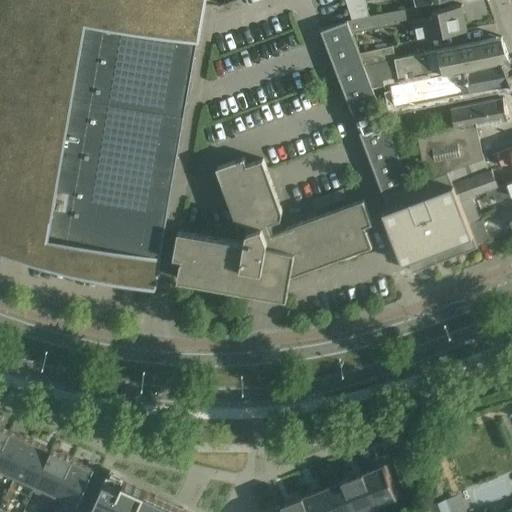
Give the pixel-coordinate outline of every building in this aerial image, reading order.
[(159,272),(206,0),(8,0),(1,44),(0,48),(0,244),(62,255),(60,261),(106,269),(107,263),(159,272)] [(370,17),(365,0),(347,0),(353,20),(370,17)] [(418,40),(423,39),(468,30),(463,5),(434,11),(435,16),(423,18),(421,7),(370,17),(353,20),(348,21),(349,23),(353,32),(353,33),(415,21),(418,40)] [(411,185),(383,110),(374,88),(360,50),(353,33),(353,32),(349,23),(323,32),(414,271),(478,247),(469,224),(461,201),(450,171),(427,179),(411,185)] [(450,48),(427,52),(396,58),(393,44),(360,50),(374,88),(393,84),(401,82),(511,59),(503,37),(450,48)] [(511,84),(511,61),(511,59),(401,82),(393,84),(374,88),(383,110),(397,107),(511,84)] [(505,98),(504,98),(451,109),(453,119),(438,122),(439,129),(418,133),(421,150),(410,153),(413,164),(424,162),(427,179),(450,171),(485,158),(479,126),(509,120),(505,98)] [(511,147),(495,154),(499,165),(504,163),(505,165),(511,162),(511,147)] [(285,229),(282,220),(283,212),(264,160),(248,166),(246,158),(218,168),(239,225),(245,223),(248,232),(246,243),(179,231),(175,256),(182,258),(179,280),(259,294),(285,298),(288,298),(292,276),(374,246),(366,226),(373,223),(365,200),(285,229)] [(490,170),(485,158),(450,171),(461,201),(474,197),(481,193),(500,187),(493,169),(490,170)] [(511,181),(500,187),(481,193),(483,199),(489,197),(491,204),(500,201),(511,196),(511,181)] [(314,201),(317,210),(347,199),(343,190),(314,201)] [(491,242),(482,219),(469,224),(478,247),(491,242)] [(0,456),(11,431),(0,426),(0,456)] [(32,441),(11,431),(0,456),(0,470),(15,477),(32,441)] [(53,450),(32,441),(15,477),(36,487),(53,450)] [(74,460),(53,450),(36,487),(57,496),(74,460)] [(95,469),(74,460),(57,496),(78,506),(95,469)] [(398,498),(385,465),(364,473),(377,506),(398,498)] [(364,473),(344,481),(355,511),(362,511),(377,506),(364,473)] [(188,511),(108,475),(91,511),(188,511)] [(355,511),(344,481),(323,489),(332,511),(355,511)] [(332,511),(323,489),(303,497),(309,511),(332,511)] [(309,511),(303,497),(283,505),(286,511),(309,511)]
